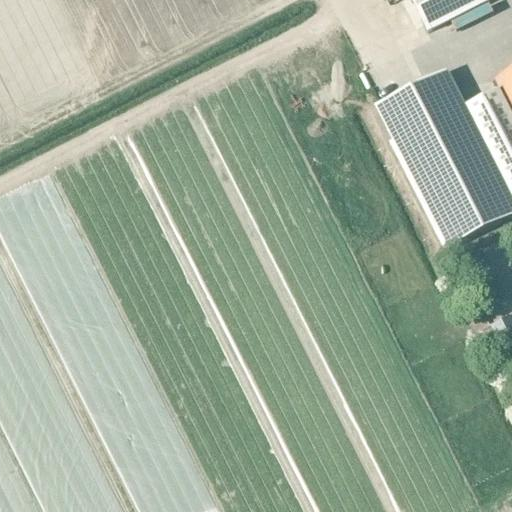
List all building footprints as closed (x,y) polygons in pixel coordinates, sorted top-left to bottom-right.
[(496,0),(409,0),(427,35),(496,0)] [(511,74),(495,84),(499,93),(511,118),(511,74)] [(374,111),(446,254),(511,220),(511,207),(463,111),(446,75),(374,111)] [(511,118),(499,93),(463,111),(511,207),(511,118)] [(457,268),(479,311),(498,301),(477,258),(457,268)] [(511,327),(508,320),(490,329),(504,357),(511,352),(511,327)]
